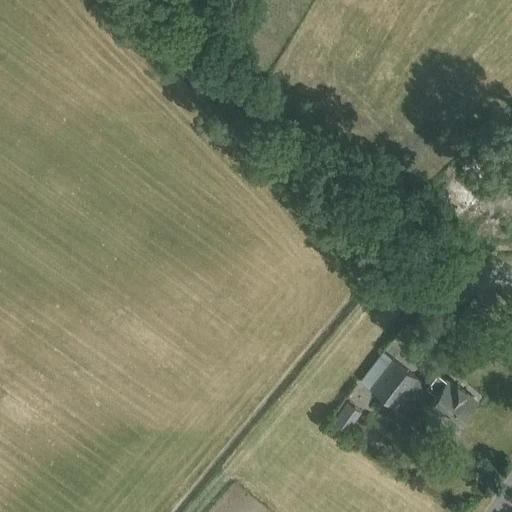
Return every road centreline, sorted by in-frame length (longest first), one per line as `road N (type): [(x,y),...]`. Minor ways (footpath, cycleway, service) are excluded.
road 1 (unclassified): [(331,179),(158,0)]
road 2 (unclassified): [(331,179),(424,261),(471,277),(511,275)]
